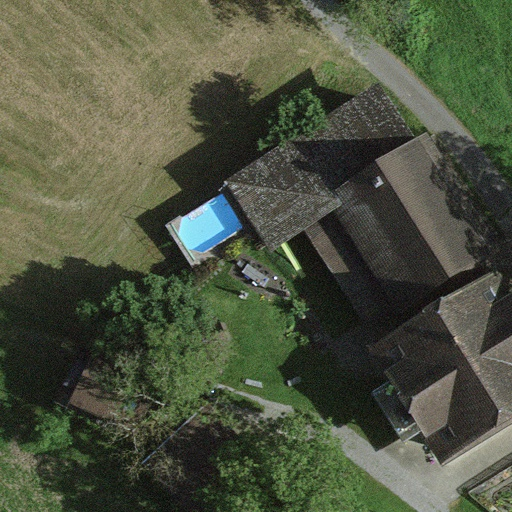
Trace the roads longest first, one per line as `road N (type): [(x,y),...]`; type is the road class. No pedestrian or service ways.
road 1 (track): [(511,221),(330,0)]
road 2 (track): [(426,511),(294,414)]
